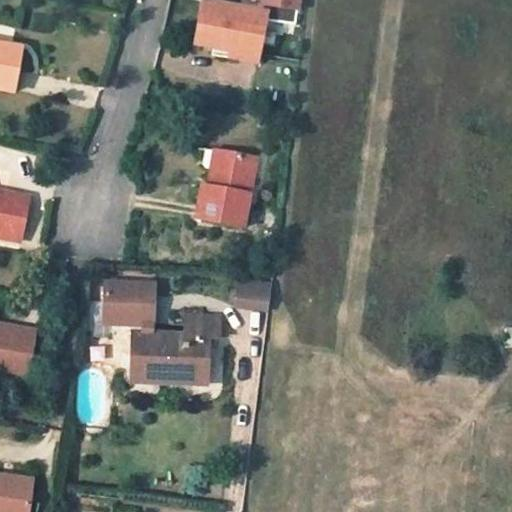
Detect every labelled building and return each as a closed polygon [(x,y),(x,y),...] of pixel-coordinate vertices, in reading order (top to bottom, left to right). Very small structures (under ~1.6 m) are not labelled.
[(267,13),(205,0),(204,0),(194,44),(232,52),(233,46),(260,51),(267,13)] [(276,19),(298,22),(301,0),(259,0),(259,3),(278,6),(276,19)] [(22,50),(0,45),(0,88),(14,92),(22,50)] [(232,52),(230,60),(257,65),(260,51),(233,46),(232,52)] [(213,149),(206,186),(212,188),(219,151),(213,149)] [(241,228),(254,158),(219,151),(212,188),(206,186),(201,185),(195,218),(241,228)] [(0,237),(20,241),(28,197),(0,191),(0,237)] [(273,257),(263,256),(261,266),(271,267),(273,257)] [(264,309),(267,284),(238,280),(235,305),(264,309)] [(205,385),(208,339),(217,339),(217,320),(185,318),(185,337),(152,336),(154,287),(105,285),(104,306),(115,306),(114,326),(142,327),(142,335),(133,335),(131,377),(182,379),(182,384),(205,385)] [(114,326),(115,306),(104,306),(103,325),(114,326)] [(0,370),(14,372),(14,368),(29,370),(35,331),(0,325),(0,370)] [(28,511),(33,481),(0,476),(0,511),(28,511)]
